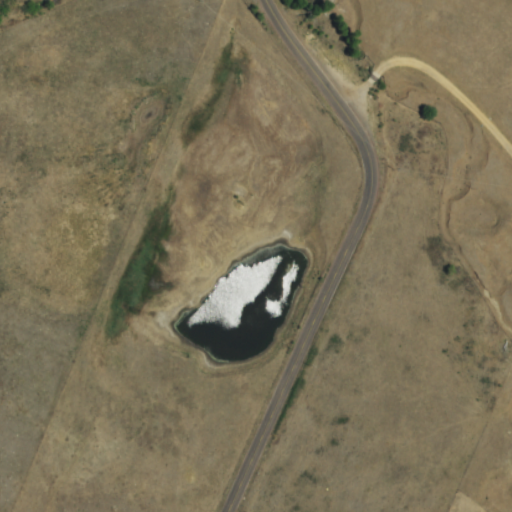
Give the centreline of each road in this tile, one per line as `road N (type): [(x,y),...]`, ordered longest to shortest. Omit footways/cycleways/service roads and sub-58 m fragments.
road 1 (secondary): [(225,511),(370,184),(365,147),(265,0)]
road 2 (residential): [(0,46),(143,0)]
